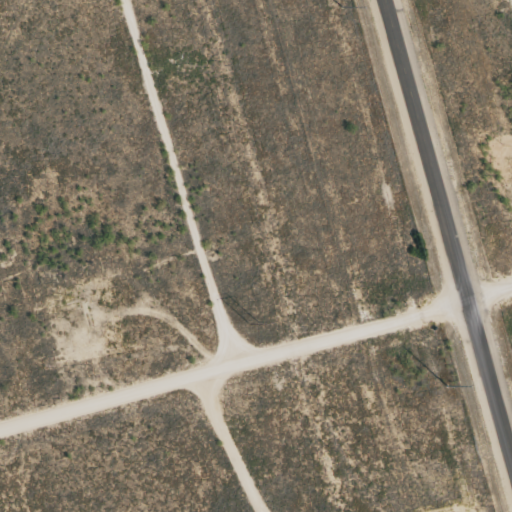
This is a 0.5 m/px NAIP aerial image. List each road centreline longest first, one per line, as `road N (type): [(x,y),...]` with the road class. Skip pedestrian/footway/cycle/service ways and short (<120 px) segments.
road 1 (track): [(0,429),(511,282)]
road 2 (secondary): [(511,470),(381,0)]
